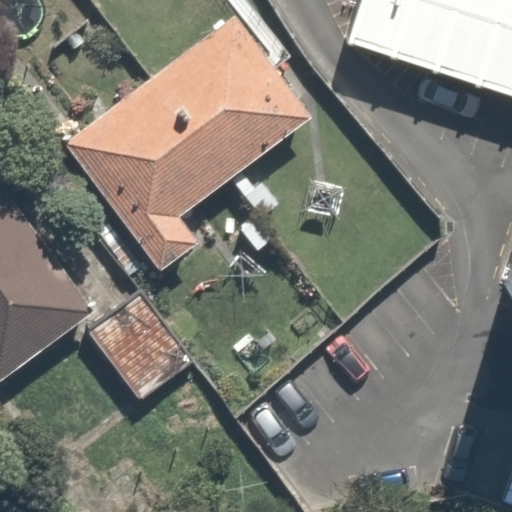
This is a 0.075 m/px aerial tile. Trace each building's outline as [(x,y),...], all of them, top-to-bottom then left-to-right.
[(511,0),(359,0),(346,41),(511,96),(511,0)] [(234,15),(61,143),(159,271),(196,243),(177,219),(309,118),(234,15)] [(0,378),(94,313),(2,182),(0,183),(0,378)] [(511,264),(501,299),(511,302),(511,264)] [(192,363),(139,294),(87,334),(140,402),(192,363)]
